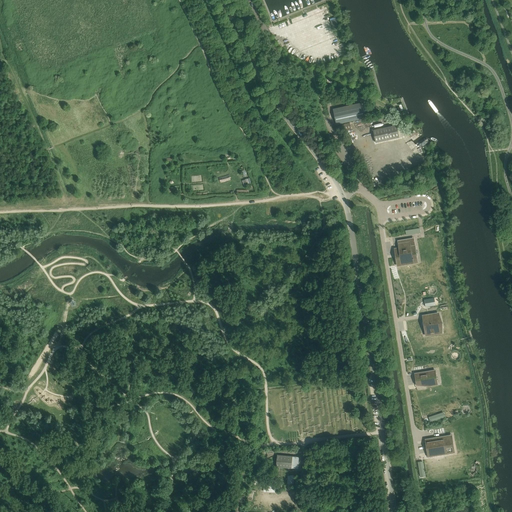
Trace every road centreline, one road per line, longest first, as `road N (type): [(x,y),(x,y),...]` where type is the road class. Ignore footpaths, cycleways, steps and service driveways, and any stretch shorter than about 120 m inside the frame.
road 1 (unclassified): [(394,511),(347,209),(263,81),(223,0)]
road 2 (track): [(0,213),(343,198)]
